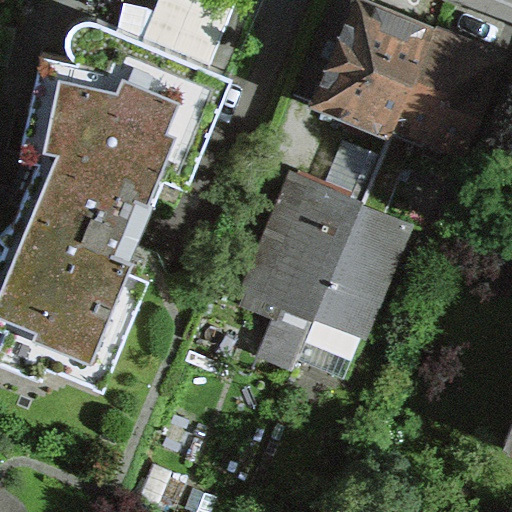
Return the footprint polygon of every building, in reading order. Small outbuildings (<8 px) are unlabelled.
[(236,0),(157,0),(140,41),(104,24),(98,21),(91,21),(84,21),(76,24),(69,29),(66,36),(67,49),(71,58),(77,66),(44,59),(21,161),(39,165),(0,256),(0,333),(6,337),(0,350),(0,365),(41,385),(48,372),(104,394),(147,280),(130,272),(135,266),(129,264),(165,182),(185,191),(230,81),(207,69),(236,0)] [(436,32),(358,4),(318,112),(396,140),(436,32)] [(511,72),(511,59),(436,32),(396,140),(477,170),(511,72)] [(314,331),(363,212),(297,185),(248,304),(314,331)] [(413,232),(363,212),(314,331),(364,351),(413,232)]
